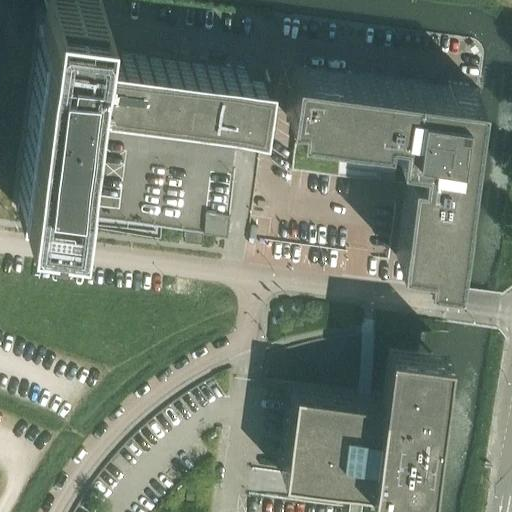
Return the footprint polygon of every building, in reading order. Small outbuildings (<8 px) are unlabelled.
[(267,69),(248,66),(90,46),(91,35),(93,35),(97,0),(42,0),(40,25),(39,28),(40,28),(39,39),(38,39),(16,207),(69,213),(84,99),(260,122),(267,69)] [(455,276),(479,88),(447,84),(446,88),(422,84),(422,81),(418,80),(418,83),(394,79),(394,77),(292,64),(286,112),(298,113),(296,126),(386,138),(387,128),(399,130),(396,152),(419,155),(417,167),(407,166),(396,255),(425,259),(423,271),(455,276)] [(227,234),(229,213),(206,210),(203,229),(203,231),(227,234)] [(201,242),(203,231),(203,229),(186,227),(184,240),(201,242)] [(423,511),(427,491),(438,402),(366,391),(292,383),(281,472),(373,484),(370,509),(390,511),(423,511)]
